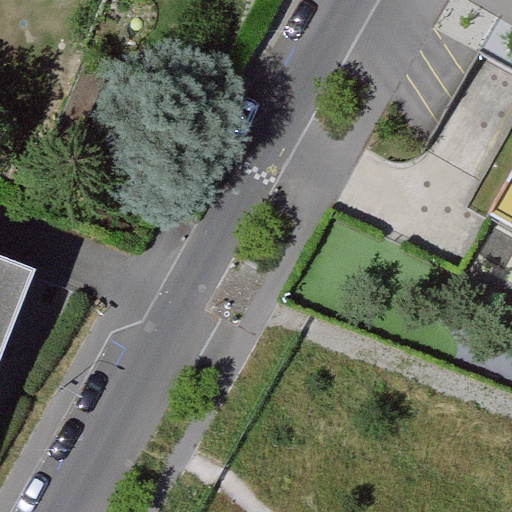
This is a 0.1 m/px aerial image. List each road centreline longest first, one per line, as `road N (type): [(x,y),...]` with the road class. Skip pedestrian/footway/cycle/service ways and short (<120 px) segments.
road 1 (residential): [(346,0),(251,167),(185,315)]
road 2 (residential): [(185,315),(83,511)]
road 3 (residential): [(185,315),(0,240)]
